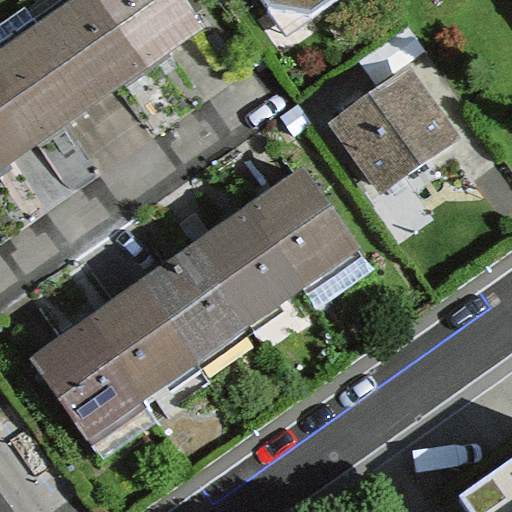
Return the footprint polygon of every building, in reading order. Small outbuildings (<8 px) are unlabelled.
[(263,0),(274,14),(316,16),(337,0),(263,0)] [(128,43),(180,117),(234,80),(182,6),(128,43)] [(74,81),(125,155),(180,117),(128,43),(74,81)] [(454,138),(406,72),(330,126),(378,192),(454,138)] [(20,118),(71,192),(125,155),(74,81),(20,118)] [(0,131),(0,205),(17,230),(71,192),(20,118),(0,131)] [(0,241),(17,230),(0,205),(0,241)] [(288,267),(340,341),(394,304),(343,230),(288,267)] [(234,305),(286,379),(340,341),(288,267),(234,305)] [(180,342),(231,417),(286,379),(234,305),(180,342)] [(126,380),(177,454),(231,417),(180,342),(126,380)] [(71,417),(123,492),(177,454),(126,380),(71,417)] [(511,511),(511,455),(455,497),(464,511),(511,511)]
